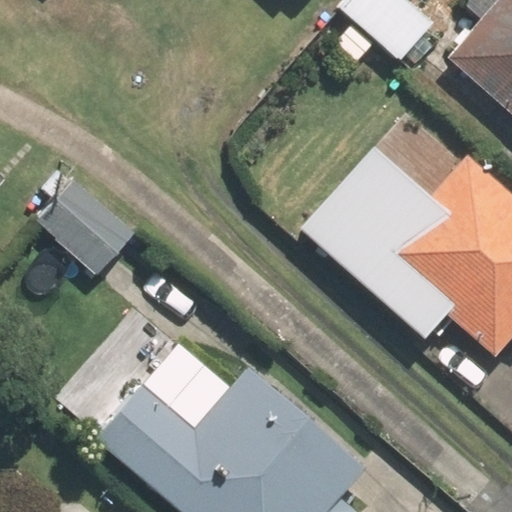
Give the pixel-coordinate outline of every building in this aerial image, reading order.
[(347,0),(337,11),(395,64),(430,27),(400,0),(347,0)] [(511,0),(497,0),(477,22),(443,59),(511,121),(511,0)] [(497,0),(452,0),(477,22),(497,0)] [(511,199),(467,158),(429,200),(372,148),(296,231),(418,342),(440,318),(495,368),(511,349),(511,199)] [(142,236),(63,173),(4,248),(83,310),(142,236)] [(135,388),(88,441),(169,511),(350,511),(336,499),(359,473),(241,370),(187,432),(135,388)] [(63,511),(82,511),(72,502),(63,511)]
